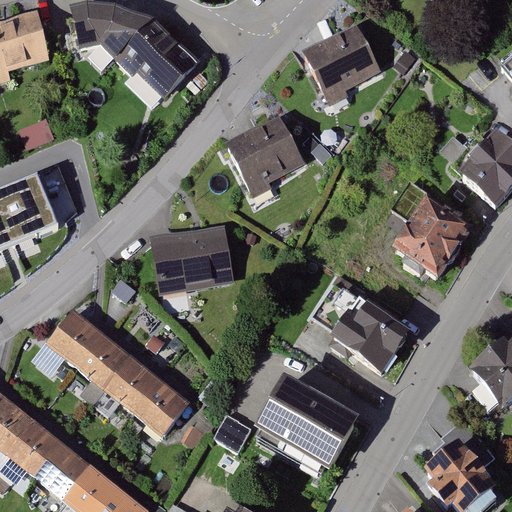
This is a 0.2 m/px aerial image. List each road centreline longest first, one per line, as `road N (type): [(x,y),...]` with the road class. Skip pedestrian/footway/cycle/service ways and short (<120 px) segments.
road 1 (residential): [(0,328),(72,275),(155,196),(240,92),(252,62)]
road 2 (residential): [(511,238),(353,511)]
